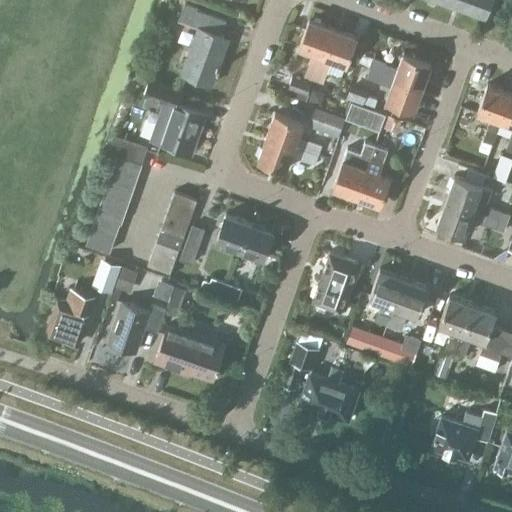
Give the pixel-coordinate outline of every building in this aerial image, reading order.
[(441,0),(441,1),(463,9),(466,0),(441,0)] [(466,0),(463,9),(486,17),(492,0),(466,0)] [(181,72),(213,84),(230,37),(222,34),(227,20),(198,9),(198,7),(185,2),(179,19),(198,26),(181,72)] [(315,52),(306,75),(315,79),(334,27),(310,19),(300,46),(315,52)] [(315,79),(324,82),(333,58),(347,63),(358,36),(334,27),(315,79)] [(372,67),(424,86),(432,63),(404,53),(399,67),(375,59),(372,67)] [(387,100),(415,110),(424,86),(372,67),(368,77),(392,86),(387,100)] [(309,93),(312,82),(294,75),(288,93),(308,100),(310,94),(309,93)] [(165,100),(151,139),(191,152),(205,111),(181,102),(185,91),(151,79),(145,93),(165,100)] [(479,111),(479,112),(492,117),(502,120),(511,92),(489,84),(479,111)] [(511,92),(502,120),(511,123),(511,134),(511,136),(507,149),(511,150),(511,92)] [(345,126),(358,131),(366,107),(353,103),(345,126)] [(310,124),(340,135),(347,117),(316,106),(310,124)] [(299,137),(304,122),(276,112),(268,135),(296,146),(308,150),(320,154),(323,145),(299,137)] [(488,128),(484,140),(495,144),(499,131),(488,127),(488,128)] [(259,159),(287,169),(296,146),(268,135),(259,159)] [(334,186),(357,195),(376,143),(367,140),(359,164),(344,159),(334,186)] [(357,195),(381,204),(391,176),(377,171),(386,147),(376,143),(357,195)] [(123,154),(119,153),(114,165),(139,174),(146,153),(126,145),(123,154)] [(304,159),(316,163),(320,154),(308,150),(304,159)] [(494,176),(507,181),(511,165),(511,157),(502,154),(494,176)] [(110,177),(135,186),(139,174),(114,165),(110,177)] [(479,201),(484,185),(456,176),(447,200),(508,222),(511,214),(492,207),(492,206),(479,201)] [(106,189),(131,197),(135,186),(110,177),(106,189)] [(102,201),(127,209),(131,197),(106,189),(102,201)] [(172,203),(194,211),(198,199),(176,191),(172,203)] [(438,225),(466,234),(471,219),(505,231),(508,222),(447,200),(438,225)] [(121,221),(122,222),(127,209),(102,201),(98,213),(121,221)] [(167,215),(189,223),(194,211),(172,203),(167,215)] [(94,225),(117,233),(121,221),(98,213),(94,225)] [(218,239),(241,248),(250,221),(227,213),(218,239)] [(163,227),(185,235),(189,223),(167,215),(163,227)] [(241,248),(264,256),(274,230),(250,221),(241,248)] [(182,258),(193,262),(206,228),(194,224),(182,258)] [(88,242),(111,250),(117,233),(94,225),(88,242)] [(158,239),(180,248),(185,235),(163,227),(158,239)] [(154,252),(176,260),(180,248),(158,239),(154,252)] [(313,299),(342,310),(359,261),(330,251),(313,299)] [(149,264),(172,272),(176,260),(154,252),(149,264)] [(104,256),(95,283),(113,289),(123,262),(104,256)] [(378,319),(388,322),(405,277),(381,268),(370,297),(384,302),(378,319)] [(201,288),(224,296),(229,282),(212,277),(211,281),(204,279),(201,288)] [(435,302),(425,299),(430,286),(405,277),(388,322),(399,326),(405,308),(419,313),(417,319),(428,323),(435,302)] [(224,296),(239,302),(244,288),(229,282),(224,296)] [(168,309),(178,313),(187,288),(177,285),(168,309)] [(59,338),(76,344),(80,342),(96,295),(76,287),(72,297),(59,298),(47,334),(50,335),(51,338),(56,339),(59,338)] [(451,334),(446,348),(456,351),(473,302),(450,294),(446,306),(435,302),(428,323),(427,326),(424,332),(436,336),(440,324),(456,329),(454,335),(451,334)] [(109,340),(137,350),(146,326),(159,330),(167,307),(154,302),(151,309),(123,300),(109,340)] [(511,331),(492,324),(497,311),(473,302),(456,351),(465,355),(470,342),(467,340),(470,335),(485,340),(480,352),(500,359),(503,351),(511,354),(511,331)] [(168,324),(156,361),(175,367),(176,364),(215,378),(226,344),(168,324)] [(379,350),(384,336),(364,329),(359,342),(379,350)] [(404,343),(384,336),(379,350),(399,357),(404,343)] [(292,360),(313,367),(320,348),(298,340),(292,360)] [(340,381),(344,369),(332,365),(328,376),(311,371),(300,402),(350,419),(361,388),(340,381)] [(433,446),(469,457),(476,436),(489,439),(498,411),(485,408),(480,425),(442,414),(433,446)] [(495,463),(511,468),(511,426),(509,425),(495,463)]
